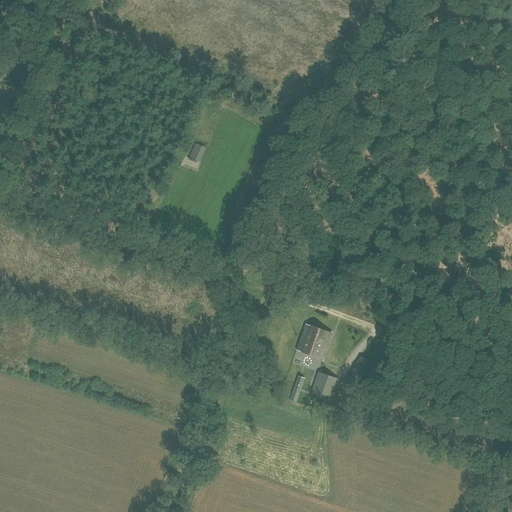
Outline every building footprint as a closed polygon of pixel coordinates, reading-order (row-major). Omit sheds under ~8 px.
[(198,163),(205,148),(195,143),(188,159),(198,163)] [(322,359),(330,334),(316,329),(305,325),(296,351),(322,359)] [(371,364),(360,358),(345,384),(356,390),(371,364)] [(330,398),(337,379),(318,372),(311,392),(330,398)] [(296,402),(304,379),(297,376),(289,400),(296,402)] [(297,432),(298,426),(309,428),(310,420),(289,417),(288,420),(284,419),(283,430),(297,432)]
